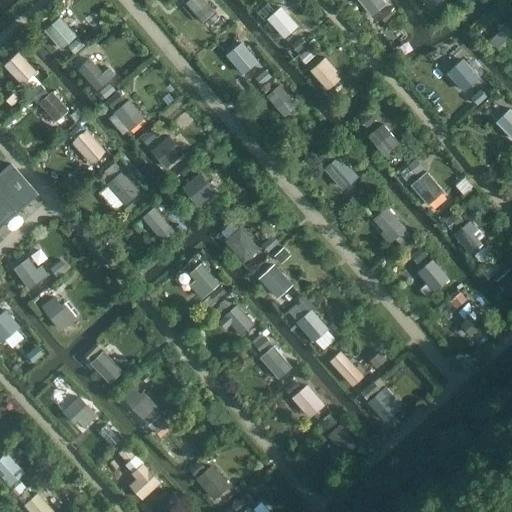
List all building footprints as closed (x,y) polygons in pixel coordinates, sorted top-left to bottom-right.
[(203,23),(214,13),(202,0),(188,0),(185,3),(203,23)] [(387,3),(384,0),(356,0),(370,17),(387,3)] [(420,0),(434,16),(450,3),(447,0),(420,0)] [(267,20),(283,38),(297,25),(281,7),(267,20)] [(389,8),(380,15),(386,22),(395,15),(389,8)] [(44,30),(61,50),(77,36),(60,16),(44,30)] [(489,41),(505,56),(511,48),(511,41),(510,39),(511,37),(511,32),(504,25),(489,41)] [(301,37),(291,46),(297,52),(307,44),(301,37)] [(78,38),(68,47),(74,54),(84,45),(78,38)] [(225,55),(242,75),(258,62),(241,42),(225,55)] [(308,48),(299,57),(305,64),(314,56),(308,48)] [(3,65),(21,85),(36,72),(18,52),(3,65)] [(107,67),(101,72),(90,58),(77,69),(96,91),(114,75),(107,67)] [(310,70),(327,90),(340,79),(323,59),(310,70)] [(446,73),(464,92),(479,78),(462,59),(446,73)] [(265,70),(255,79),(261,85),(271,77),(265,70)] [(110,84),(100,92),(106,99),(115,90),(110,84)] [(266,97),(284,117),(298,105),(279,85),(266,97)] [(69,111),(52,91),(49,94),(42,86),(32,95),(37,101),(39,99),(40,101),(38,103),(55,122),(69,111)] [(481,89),(471,98),(477,105),(487,96),(481,89)] [(118,92),(107,101),(113,110),(125,100),(118,92)] [(13,94),(6,101),(12,107),(19,99),(13,94)] [(113,112),(129,131),(145,118),(129,99),(113,112)] [(511,111),(508,108),(494,122),(511,139),(511,138),(511,111)] [(371,111),(360,120),(366,127),(377,119),(371,111)] [(368,135),(386,156),(400,144),(382,123),(368,135)] [(78,126),(68,135),(73,141),(83,132),(78,126)] [(72,143),(90,164),(105,151),(87,130),(72,143)] [(151,130),(141,139),(147,146),(157,137),(151,130)] [(168,135),(150,151),(164,168),(182,152),(168,135)] [(330,144),(318,154),(326,163),(337,153),(330,144)] [(338,157),(325,169),(344,191),(358,178),(338,157)] [(416,160),(409,166),(416,174),(423,169),(416,160)] [(114,162),(103,171),(111,179),(106,184),(125,206),(140,191),(114,162)] [(11,165),(0,174),(0,225),(36,194),(11,165)] [(410,185),(427,205),(444,192),(427,171),(410,185)] [(216,192),(199,173),(182,187),(198,207),(216,192)] [(387,206),(372,219),(392,241),(407,228),(387,206)] [(141,217),(162,241),(173,231),(153,207),(141,217)] [(457,212),(450,218),(457,227),(464,221),(457,212)] [(483,245),(474,234),(479,230),(470,219),(452,234),(470,255),(483,245)] [(225,241),(244,263),(260,249),(240,227),(225,241)] [(273,235),(262,245),(269,252),(279,243),(273,235)] [(488,246),(484,248),(490,254),(495,249),(492,246),(488,246)] [(421,247),(411,255),(417,263),(427,255),(421,247)] [(483,247),(474,255),(482,264),(491,256),(490,254),(484,248),(483,247)] [(283,248),(275,256),(281,262),(289,255),(283,248)] [(502,254),(494,260),(501,268),(508,261),(502,254)] [(41,264),(36,268),(29,257),(13,269),(28,289),(49,274),(41,264)] [(419,271),(435,290),(448,278),(433,260),(419,271)] [(62,261),(51,269),(56,277),(67,268),(62,261)] [(189,285),(201,299),(218,284),(200,264),(190,273),(195,280),(189,285)] [(272,266),(259,277),(277,298),(290,287),(272,266)] [(511,267),(511,266),(494,279),(509,298),(511,295),(511,267)] [(221,287),(211,296),(216,301),(226,292),(221,287)] [(460,292),(450,301),(456,309),(467,300),(460,292)] [(41,306),(60,331),(76,318),(57,294),(41,306)] [(228,296),(219,304),(225,309),(233,302),(228,296)] [(305,298),(297,306),(304,314),(313,306),(305,298)] [(457,312),(466,321),(460,326),(469,336),(485,321),(468,302),(457,312)] [(237,304),(223,317),(219,321),(225,329),(230,324),(241,336),(255,323),(237,304)] [(19,327),(5,310),(0,313),(0,341),(1,342),(19,327)] [(298,322),(314,341),(328,329),(312,310),(298,322)] [(73,325),(63,333),(68,338),(77,331),(73,325)] [(265,337),(256,345),(260,351),(270,343),(265,337)] [(95,344),(84,355),(89,360),(100,348),(95,344)] [(37,346),(27,356),(33,362),(43,353),(37,346)] [(260,357),(278,379),(292,367),(274,346),(260,357)] [(90,363),(109,384),(122,371),(103,351),(90,363)] [(364,376),(340,351),(329,361),(352,387),(364,376)] [(380,352),(370,361),(376,368),(386,359),(380,352)] [(295,380),(284,389),(289,394),(300,386),(295,380)] [(374,382),(361,393),(366,399),(380,389),(374,382)] [(292,398),(308,417),(324,404),(308,385),(292,398)] [(122,397),(143,420),(157,407),(143,391),(140,394),(133,387),(122,397)] [(367,402),(385,422),(399,410),(381,390),(367,402)] [(97,415),(79,396),(62,412),(73,424),(77,421),(84,428),(97,415)] [(156,409),(144,420),(151,429),(164,418),(156,409)] [(164,420),(153,429),(161,437),(171,427),(164,420)] [(326,436),(345,456),(358,443),(340,424),(326,436)] [(195,443),(180,426),(163,441),(177,458),(195,443)] [(320,433),(311,442),(317,448),(326,440),(320,433)] [(127,446),(119,453),(128,463),(136,456),(127,446)] [(0,457),(0,475),(11,487),(26,474),(6,452),(0,457)] [(199,462),(190,470),(196,476),(205,468),(199,462)] [(136,478),(130,484),(143,499),(160,483),(143,464),(132,474),(136,478)] [(212,467),(209,470),(198,480),(213,498),(228,486),(212,467)] [(24,505),(29,511),(54,511),(37,493),(24,505)] [(242,498),(232,506),(237,511),(239,511),(247,505),(242,498)]
